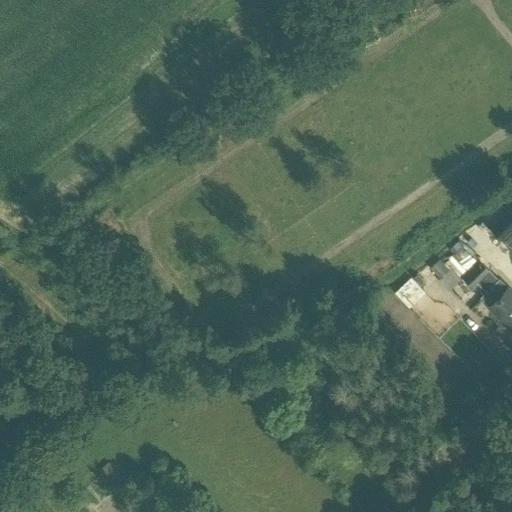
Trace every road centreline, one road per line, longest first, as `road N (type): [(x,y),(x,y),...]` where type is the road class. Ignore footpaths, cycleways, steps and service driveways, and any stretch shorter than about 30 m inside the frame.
road 1 (track): [(0,478),(79,409),(109,365),(62,299),(0,259)]
road 2 (unclassified): [(389,511),(511,388)]
